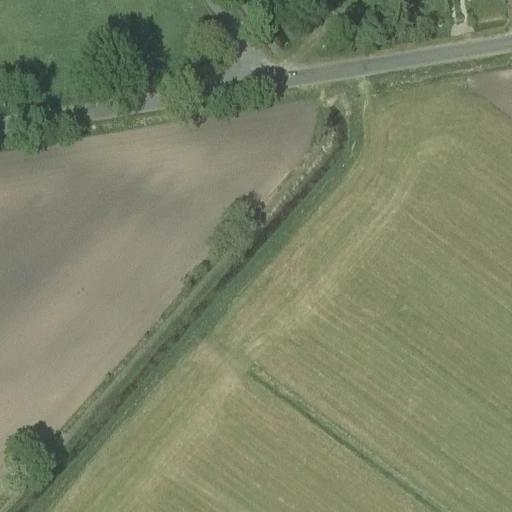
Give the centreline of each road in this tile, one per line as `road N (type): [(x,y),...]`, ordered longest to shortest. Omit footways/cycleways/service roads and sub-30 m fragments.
road 1 (unclassified): [(0,127),(256,86)]
road 2 (unclassified): [(256,86),(511,48)]
